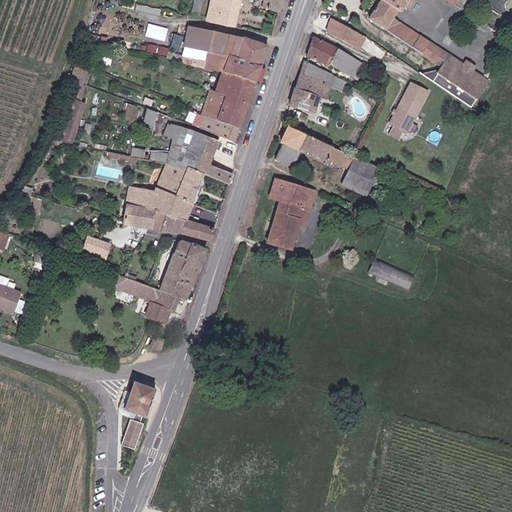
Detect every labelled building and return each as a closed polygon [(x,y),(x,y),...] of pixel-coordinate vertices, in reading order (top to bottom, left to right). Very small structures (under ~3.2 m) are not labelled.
[(97,0),(93,33),(111,36),(116,1),(110,0),(97,0)] [(197,18),(201,19),(205,0),(195,0),(193,17),(197,18)] [(213,0),(209,22),(220,25),(224,9),(239,12),(241,0),(213,0)] [(261,0),(264,1),(263,8),(280,14),(284,0),(261,0)] [(380,0),(370,17),(384,27),(392,15),(397,8),(400,10),(403,5),(407,7),(411,0),(380,0)] [(239,12),(224,9),(220,25),(235,28),(239,12)] [(432,25),(437,28),(446,15),(441,12),(432,25)] [(419,34),(392,15),(384,27),(411,45),(419,34)] [(332,20),(327,34),(358,50),(365,39),(332,20)] [(149,22),(146,35),(166,40),(170,28),(149,22)] [(187,56),(184,64),(208,71),(255,83),(268,48),(244,39),(190,27),(185,48),(192,49),(189,57),(187,56)] [(172,45),(179,47),(183,36),(176,34),(172,45)] [(466,67),(419,34),(411,45),(441,67),(435,76),(429,72),(421,74),(432,82),(472,110),(490,84),(474,73),(466,67)] [(359,76),(364,67),(338,50),(314,40),(307,56),(334,70),(335,67),(346,73),(347,70),(359,76)] [(334,78),(303,62),(298,79),(331,88),(334,78)] [(478,68),(469,62),(466,67),(474,73),(478,68)] [(74,66),(55,139),(74,145),(85,102),(81,101),(89,70),(74,66)] [(248,104),(255,83),(208,71),(205,80),(210,83),(208,89),(212,90),(210,95),(248,104)] [(342,93),(347,84),(334,78),(331,88),(342,93)] [(331,88),(298,79),(289,105),(314,114),(319,98),(327,101),(331,88)] [(412,84),(407,93),(424,103),(429,91),(412,84)] [(409,134),(424,103),(407,93),(391,126),(409,134)] [(239,128),(248,104),(210,95),(203,116),(239,128)] [(147,107),(140,129),(153,133),(159,111),(147,107)] [(200,119),(198,122),(197,126),(234,143),(239,128),(203,116),(200,119)] [(166,138),(177,140),(199,155),(213,159),(220,142),(198,132),(172,124),(166,138)] [(354,160),(287,128),(281,143),(284,146),(276,162),(295,170),(303,152),(328,164),(329,162),(350,171),(343,187),(367,198),(380,169),(364,162),(363,163),(354,160)] [(206,178),(230,185),(234,174),(224,170),(211,166),(213,159),(199,155),(177,140),(169,167),(206,178)] [(126,209),(155,213),(189,222),(206,178),(169,167),(159,189),(156,195),(128,194),(126,209)] [(280,202),(267,243),(293,252),(299,229),(304,231),(317,195),(277,179),(270,199),(280,202)] [(155,213),(126,209),(124,226),(123,229),(149,232),(152,233),(155,213)] [(217,229),(189,222),(155,213),(152,233),(184,236),(212,243),(217,229)] [(9,236),(10,233),(2,230),(0,235),(0,249),(3,250),(9,236)] [(109,243),(89,236),(83,252),(89,255),(88,260),(102,264),(109,243)] [(170,271),(164,288),(163,292),(187,300),(207,250),(188,243),(181,242),(170,271)] [(418,277),(377,259),(370,275),(411,292),(418,277)] [(170,271),(157,266),(151,283),(164,288),(170,271)] [(151,283),(127,275),(119,272),(114,288),(125,291),(133,294),(145,298),(140,313),(155,318),(164,321),(170,309),(175,310),(178,302),(185,305),(187,300),(163,292),(164,288),(151,283)] [(56,275),(53,282),(61,285),(63,277),(56,275)] [(0,285),(0,307),(14,313),(21,293),(0,285)] [(156,343),(152,351),(161,354),(165,344),(160,341),(159,344),(156,343)] [(131,382),(122,410),(143,419),(153,391),(131,382)] [(134,450),(142,425),(129,421),(121,446),(134,450)]
